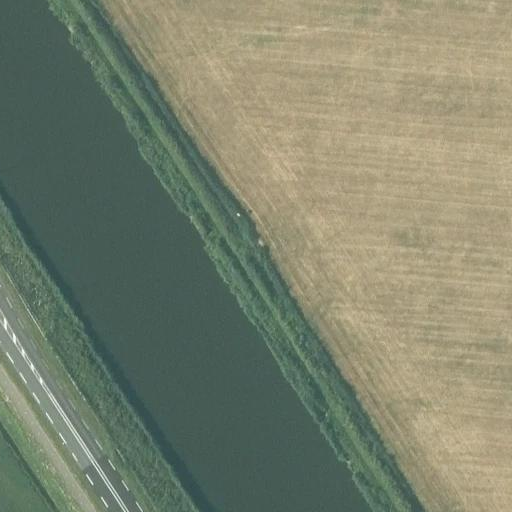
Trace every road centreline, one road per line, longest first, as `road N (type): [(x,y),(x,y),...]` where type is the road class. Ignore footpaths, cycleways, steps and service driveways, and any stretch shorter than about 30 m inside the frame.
road 1 (track): [(66,0),(397,511)]
road 2 (primary): [(124,511),(0,319)]
